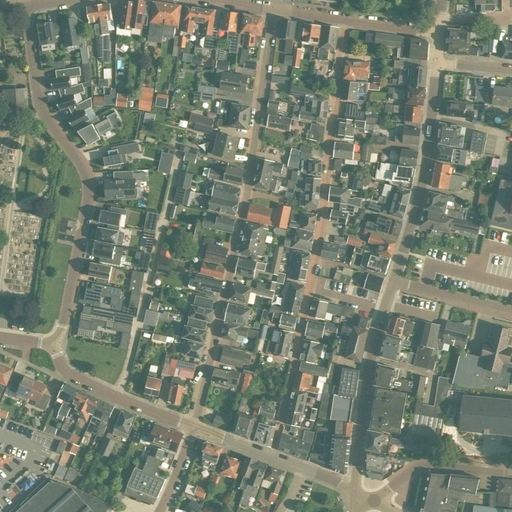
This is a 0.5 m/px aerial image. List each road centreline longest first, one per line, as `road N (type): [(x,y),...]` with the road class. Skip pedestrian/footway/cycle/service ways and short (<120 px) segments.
road 1 (residential): [(274,9),(239,238),(194,427)]
road 2 (residential): [(55,347),(88,187),(76,152),(42,112),(26,4)]
road 3 (residential): [(347,20),(308,285)]
road 4 (residential): [(436,62),(422,179),(393,281)]
road 5 (unknown): [(122,397),(169,196)]
road 6 (residential): [(387,305),(366,379),(357,497)]
road 7 (residential): [(308,285),(272,458)]
road 8 (residential): [(55,347),(64,372),(194,427)]
road 9 (residential): [(511,310),(393,281)]
